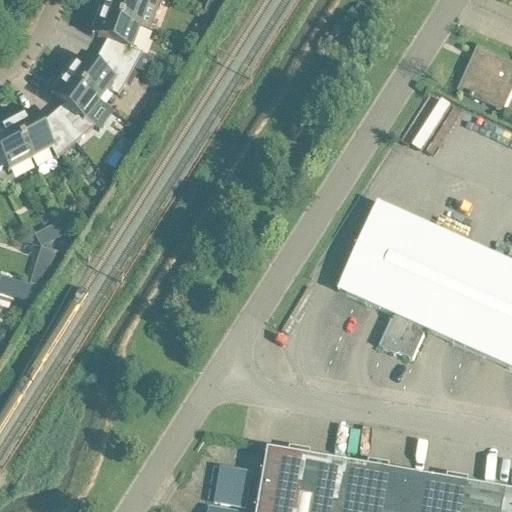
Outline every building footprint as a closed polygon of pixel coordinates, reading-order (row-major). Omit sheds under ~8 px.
[(158,11),(162,0),(101,0),(97,13),(139,28),(147,6),(158,11)] [(216,18),(224,5),(212,0),(209,0),(204,13),(216,18)] [(131,50),(139,28),(97,13),(91,29),(94,30),(91,38),(92,38),(92,37),(116,46),(108,60),(132,73),(142,54),(131,50)] [(511,65),(495,58),(477,50),(475,55),(477,56),(473,64),(471,63),(458,93),(469,98),(469,99),(472,100),(502,113),(502,112),(498,110),(506,91),(511,93),(511,65)] [(101,74),(81,58),(80,57),(75,63),(73,62),(62,76),(98,103),(106,92),(117,97),(122,90),(132,73),(108,60),(101,74)] [(98,103),(62,76),(52,89),(55,91),(50,98),(51,99),(51,98),(71,113),(58,124),(75,145),(94,128),(84,121),(98,103)] [(45,136),(33,114),(34,114),(33,112),(26,116),(24,114),(9,122),(30,161),(51,150),(56,161),(75,145),(58,124),(45,136)] [(30,161),(9,122),(0,126),(0,157),(8,172),(7,172),(7,173),(30,161)] [(511,266),(378,206),(339,294),(396,319),(394,323),(391,322),(379,349),(394,356),(395,354),(413,362),(424,337),(422,335),(423,332),(511,371),(511,266)] [(69,219),(48,230),(55,244),(76,232),(69,219)] [(38,266),(57,272),(66,257),(42,250),(41,253),(38,266)] [(0,333),(0,344),(7,346),(9,334),(0,333)] [(258,511),(511,511),(511,495),(269,454),(258,511)]
